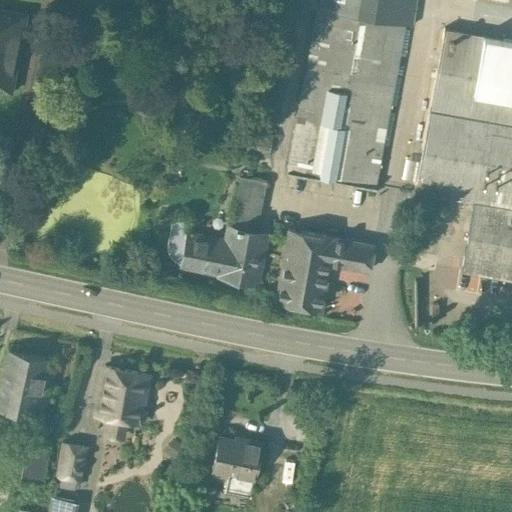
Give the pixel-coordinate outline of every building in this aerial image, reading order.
[(294,0),(294,2),(319,6),(289,172),(378,188),(411,24),(419,25),(422,0),(294,0)] [(26,16),(0,10),(0,88),(12,90),(26,16)] [(511,39),(445,28),(416,190),(474,200),(511,207),(511,39)] [(285,115),(229,105),(224,135),(280,145),(285,115)] [(269,184),(241,177),(225,243),(194,236),(189,232),(180,233),(175,236),(173,240),(172,244),(173,249),(174,254),(178,258),(184,259),(183,264),(219,272),(218,276),(253,285),(265,236),(257,234),(265,200),(269,184)] [(511,207),(474,200),(461,270),(511,278),(511,207)] [(338,238),(293,229),(278,299),(323,308),(333,263),(338,238)] [(376,245),(338,238),(333,263),(371,271),(376,245)] [(47,356),(8,347),(0,385),(0,407),(34,415),(37,402),(45,403),(50,380),(52,374),(43,372),(47,356)] [(148,373),(106,365),(102,385),(144,393),(148,373)] [(144,393),(102,385),(97,411),(139,419),(144,393)] [(45,403),(37,402),(34,415),(32,426),(31,426),(40,428),(45,403)] [(34,415),(0,407),(0,419),(31,426),(32,426),(34,415)] [(20,476),(42,480),(49,440),(28,436),(20,476)] [(243,443),(219,437),(209,475),(227,480),(224,488),(249,494),(261,443),(244,439),(243,443)] [(86,446),(62,441),(57,473),(61,474),(74,476),(75,477),(80,478),(86,446)] [(74,476),(61,474),(59,483),(74,486),(75,477),(74,476)] [(71,511),(73,500),(52,496),(49,511),(71,511)]
